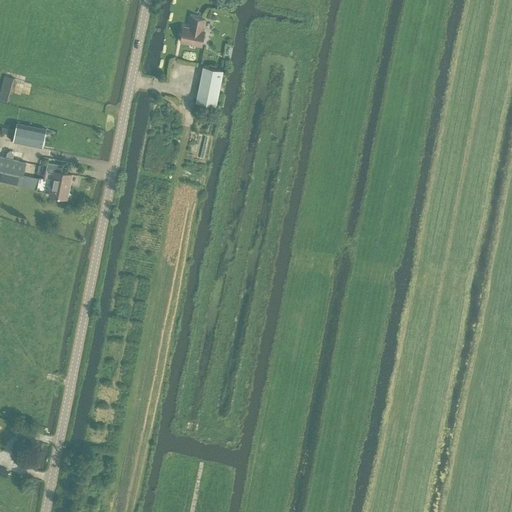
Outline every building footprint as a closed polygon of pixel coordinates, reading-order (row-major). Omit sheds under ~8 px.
[(202,30),(204,19),(192,17),(191,25),(192,25),(192,28),(184,26),(181,41),(201,45),(204,30),(202,30)] [(216,105),(223,70),(203,66),(196,101),(216,105)] [(0,99),(7,102),(14,77),(5,75),(0,92),(0,99)] [(17,122),(13,141),(36,146),(37,142),(43,143),(46,128),(17,122)] [(0,155),(0,180),(20,185),(25,162),(13,159),(14,154),(12,151),(10,151),(7,152),(6,157),(0,155)] [(70,183),(72,174),(61,172),(63,165),(48,162),(46,169),(54,171),(49,195),(65,198),(68,183),(70,183)] [(89,464),(86,475),(96,478),(99,466),(89,464)]
